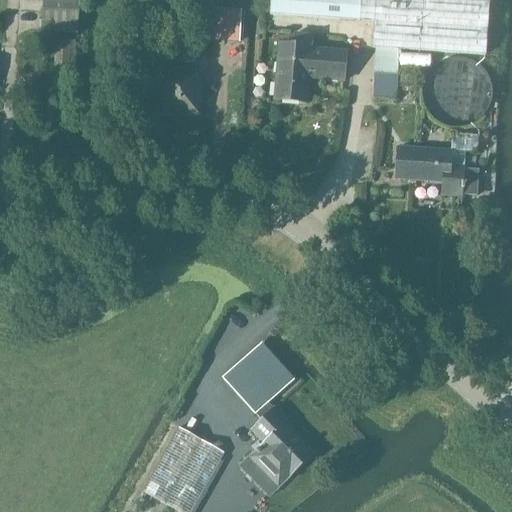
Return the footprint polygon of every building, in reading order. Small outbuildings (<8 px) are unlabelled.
[(43,0),(43,8),(78,10),(78,0),(43,0)] [(270,0),(270,15),(374,22),(372,47),(486,55),(490,0),(270,0)] [(40,30),(79,32),(79,14),(40,12),(40,30)] [(205,12),(203,40),(239,42),(240,14),(205,12)] [(280,46),(275,103),(307,105),(309,78),(319,79),(319,82),(344,84),(347,54),(312,51),(313,38),(295,36),(294,47),(280,46)] [(53,83),(73,84),(74,42),(55,41),(53,83)] [(152,115),(200,117),(202,73),(154,70),(152,115)] [(397,102),(399,76),(374,75),(372,100),(397,102)] [(484,150),(484,135),(478,135),(478,141),(449,140),(449,148),(484,150)] [(399,150),(396,180),(444,184),(443,196),(478,199),(479,171),(452,169),(453,155),(399,150)] [(261,345),(222,379),(256,416),(257,415),(261,421),(273,409),(269,405),(294,382),(261,345)] [(264,444),(250,457),(280,487),(313,454),(284,425),(287,422),(274,408),(273,409),(261,421),(251,431),(264,444)] [(143,492),(177,511),(190,511),(223,454),(179,429),(143,492)]
